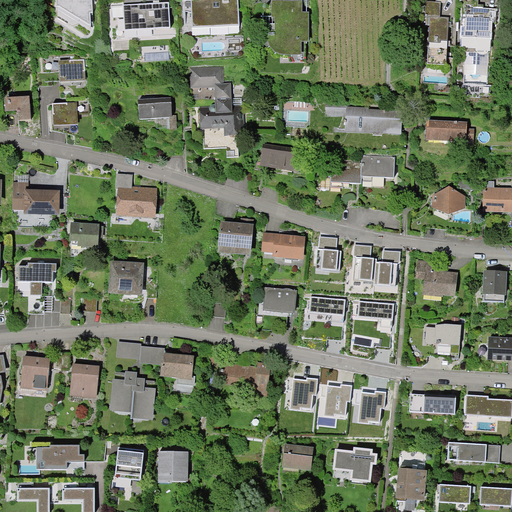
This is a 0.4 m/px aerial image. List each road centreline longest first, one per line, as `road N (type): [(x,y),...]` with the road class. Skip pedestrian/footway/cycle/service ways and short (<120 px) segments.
road 1 (residential): [(511,252),(334,229),(134,162),(0,141)]
road 2 (residential): [(511,377),(397,372),(180,328),(0,336)]
